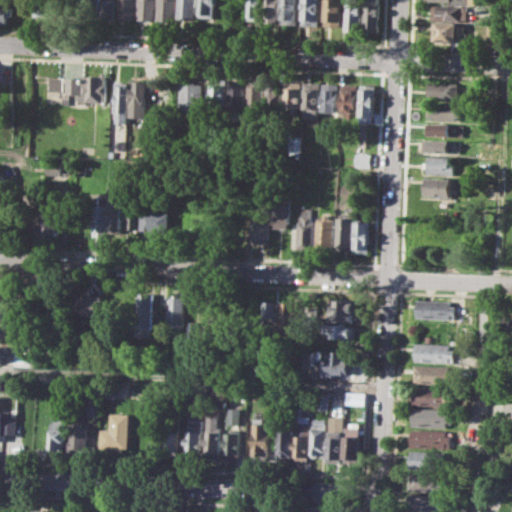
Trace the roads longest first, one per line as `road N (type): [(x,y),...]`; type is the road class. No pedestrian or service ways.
road 1 (residential): [(0,42),(511,64)]
road 2 (residential): [(378,492),(397,0)]
road 3 (residential): [(386,277),(0,260)]
road 4 (residential): [(0,478),(378,492)]
road 5 (residential): [(386,277),(511,282)]
